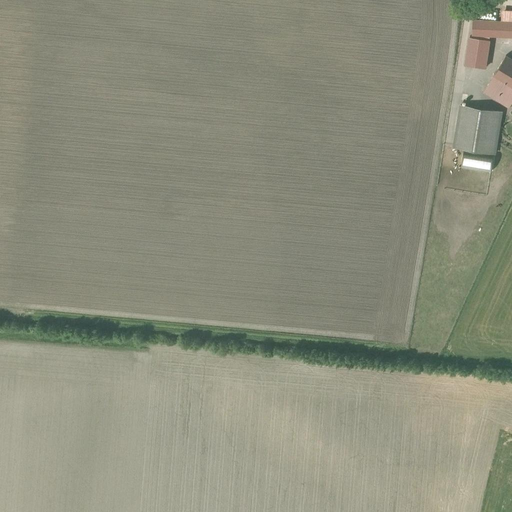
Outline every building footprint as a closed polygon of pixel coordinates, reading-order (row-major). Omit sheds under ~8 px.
[(511,21),(473,20),(473,35),(491,36),(511,37),(511,21)] [(491,36),(473,35),(473,37),(470,37),(466,65),(486,68),(491,36)] [(511,59),(506,56),(494,76),(511,86),(511,59)] [(511,86),(494,76),(487,88),(511,103),(511,86)] [(502,111),(461,105),(455,147),(495,153),(502,111)]
